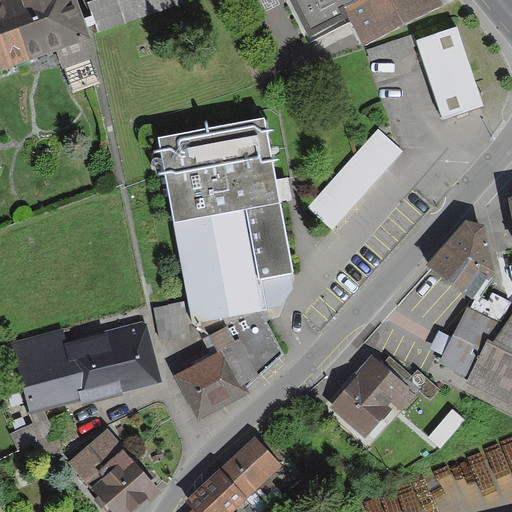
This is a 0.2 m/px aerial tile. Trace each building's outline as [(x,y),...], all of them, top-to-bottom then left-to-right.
[(18,0),(19,2),(0,9),(0,80),(57,60),(70,97),(102,86),(88,49),(92,47),(75,0),(18,0)] [(182,0),(102,0),(88,5),(99,36),(185,6),(182,0)] [(444,17),(434,0),(298,0),(285,7),(308,52),(351,30),(365,57),(444,17)] [(458,33),(416,47),(442,124),(484,110),(458,33)] [(277,183),(266,124),(159,143),(192,329),(261,316),(268,315),(263,286),(294,280),(280,204),(277,183)] [(402,152),(378,131),(308,210),(332,231),(402,152)] [(288,181),(277,183),(280,204),(292,201),(288,181)] [(466,228),(427,273),(472,308),(479,298),(482,300),(496,279),(485,232),(466,228)] [(444,358),(439,367),(470,381),(467,387),(511,409),(511,320),(494,348),(491,346),(511,305),(493,295),(488,304),(482,300),(479,298),(472,308),(470,312),(468,311),(453,341),(444,358)] [(185,304),(154,310),(160,341),(191,335),(185,304)] [(219,358),(175,381),(198,426),(250,399),(247,392),(285,358),(261,316),(192,329),(211,340),(219,358)] [(124,399),(164,389),(148,324),(108,335),(108,338),(69,348),(65,332),(12,346),(30,418),(81,405),(82,411),(125,400),(124,399)] [(444,358),(453,341),(439,334),(430,351),(444,358)] [(381,367),(371,359),(356,377),(358,379),(330,412),(366,443),(390,414),(387,411),(392,405),(402,414),(415,398),(410,394),(412,392),(406,387),(409,383),(413,378),(390,357),(381,367)] [(441,391),(419,372),(413,378),(409,383),(431,403),(441,391)] [(465,423),(452,412),(428,441),(441,452),(465,423)] [(63,447),(81,438),(68,414),(51,422),(63,447)] [(63,452),(48,420),(11,437),(18,453),(34,446),(41,462),(63,452)] [(107,511),(145,511),(162,498),(108,434),(69,467),(107,511)] [(274,436),(261,448),(279,468),(292,456),(274,436)] [(256,442),(220,475),(247,504),(283,471),(279,468),(261,448),(256,442)] [(220,475),(185,507),(189,511),(239,511),(249,504),(247,504),(220,475)]
